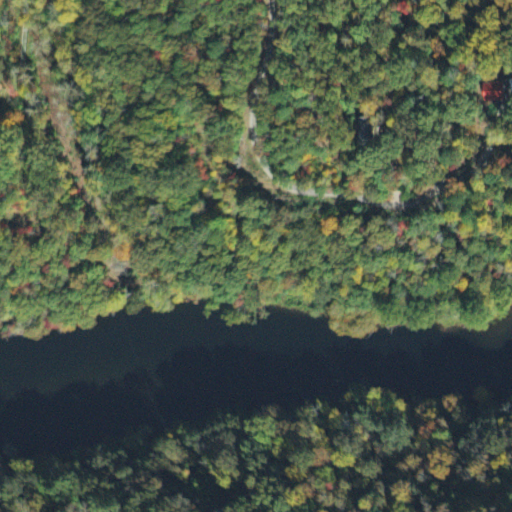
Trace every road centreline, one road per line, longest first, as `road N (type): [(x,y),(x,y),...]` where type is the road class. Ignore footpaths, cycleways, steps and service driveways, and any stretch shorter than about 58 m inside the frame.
road 1 (residential): [(269,0),(269,44),(250,119),(263,165),(293,188),(385,203),(422,197),(511,148),(500,0)]
road 2 (residential): [(212,511),(249,502),(317,511),(497,499),(511,489)]
